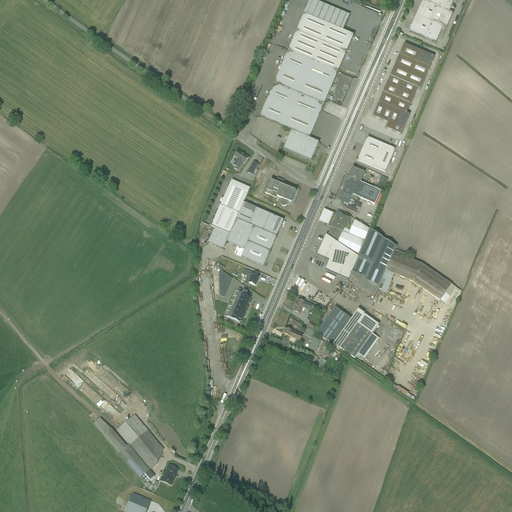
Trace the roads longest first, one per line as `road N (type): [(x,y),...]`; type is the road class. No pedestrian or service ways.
road 1 (primary): [(186,504),(321,191)]
road 2 (unclassified): [(321,191),(43,0)]
road 3 (primary): [(321,191),(404,0)]
road 4 (unknown): [(238,135),(299,0)]
road 5 (unknown): [(291,263),(334,295),(403,320)]
